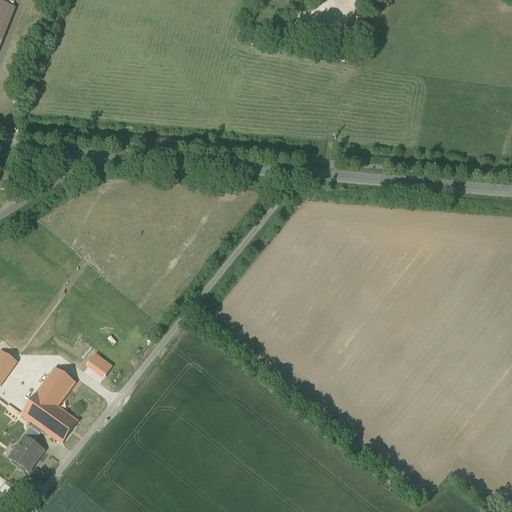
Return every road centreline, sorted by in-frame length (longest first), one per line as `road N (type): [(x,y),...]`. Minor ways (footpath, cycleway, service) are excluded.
road 1 (residential): [(298,173),(26,511)]
road 2 (unclassified): [(298,173),(79,156)]
road 3 (unclassified): [(511,191),(298,173)]
